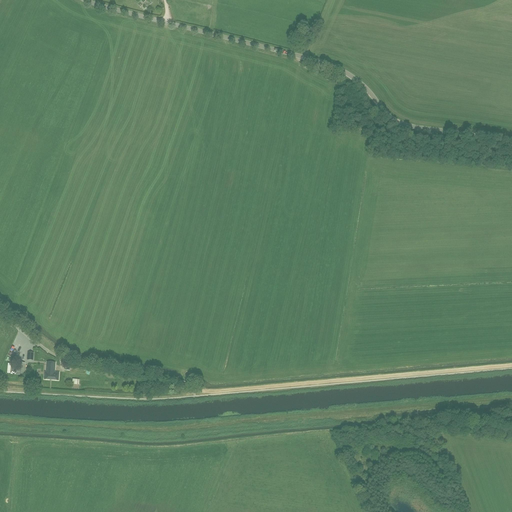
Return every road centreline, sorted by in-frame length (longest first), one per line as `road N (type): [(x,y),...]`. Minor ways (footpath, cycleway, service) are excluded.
road 1 (unclassified): [(511,140),(400,124),(331,65),(84,0)]
road 2 (track): [(511,366),(208,391)]
road 3 (unclassified): [(208,391),(66,361),(0,312)]
